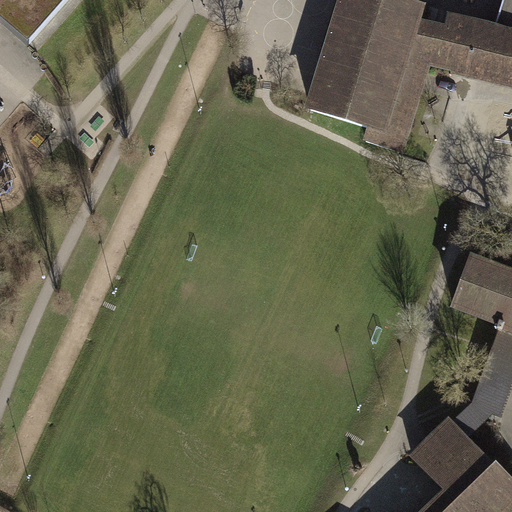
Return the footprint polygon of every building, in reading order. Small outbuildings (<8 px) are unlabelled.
[(0,0),(0,22),(27,46),(68,0),(0,0)] [(421,8),(393,0),(345,0),(329,54),(311,110),(371,129),(367,142),(400,152),(420,87),(419,87),(427,62),(468,71),(468,75),(511,84),(511,33),(450,19),(446,32),(417,25),(421,8)] [(329,54),(345,0),(336,0),(320,51),(329,54)] [(505,326),(511,328),(511,277),(472,262),(455,307),(505,326)] [(511,372),(511,328),(505,326),(502,333),(500,333),(474,405),(452,427),(452,428),(463,439),(465,439),(487,418),(495,421),(511,372)] [(413,457),(421,466),(438,449),(436,447),(451,426),(448,423),(413,457)] [(452,427),(451,426),(436,447),(438,449),(421,466),(448,492),(428,511),(502,511),(511,503),(511,482),(496,466),(494,468),(465,439),(463,439),(452,428),(452,427)]
